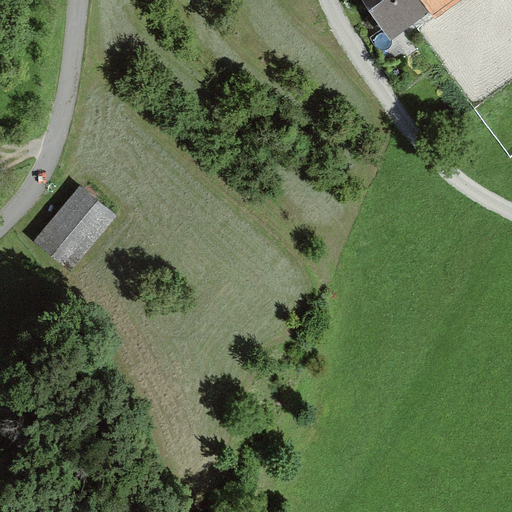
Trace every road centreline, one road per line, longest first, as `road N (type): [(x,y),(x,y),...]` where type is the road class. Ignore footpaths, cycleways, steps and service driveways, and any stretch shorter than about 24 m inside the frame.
road 1 (track): [(334,0),(390,97),(426,140),(511,206)]
road 2 (residential): [(79,0),(52,158),(0,224)]
